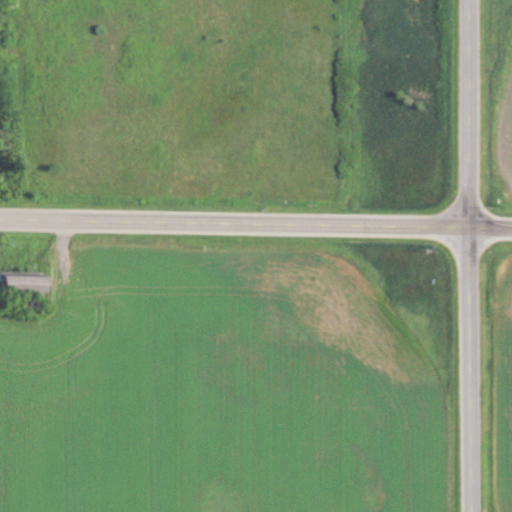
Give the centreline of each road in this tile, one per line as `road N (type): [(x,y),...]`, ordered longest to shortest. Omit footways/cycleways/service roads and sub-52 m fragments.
road 1 (tertiary): [(511,225),(0,217)]
road 2 (tertiary): [(475,511),(472,0)]
